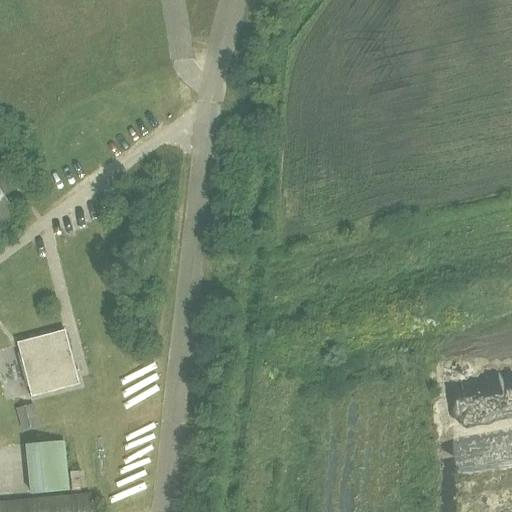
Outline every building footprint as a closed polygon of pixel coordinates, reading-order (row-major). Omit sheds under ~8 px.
[(7,179),(28,188),(32,186),(31,185),(28,187),(8,179),(11,163),(14,161),(13,160),(10,163),(7,179)] [(0,227),(17,216),(11,207),(5,199),(16,191),(15,189),(7,179),(0,169),(0,227)] [(71,354),(65,331),(17,344),(31,398),(79,385),(73,362),(69,363),(67,355),(71,354)] [(65,441),(29,444),(33,485),(69,483),(65,441)] [(91,511),(90,494),(0,502),(0,511),(91,511)]
